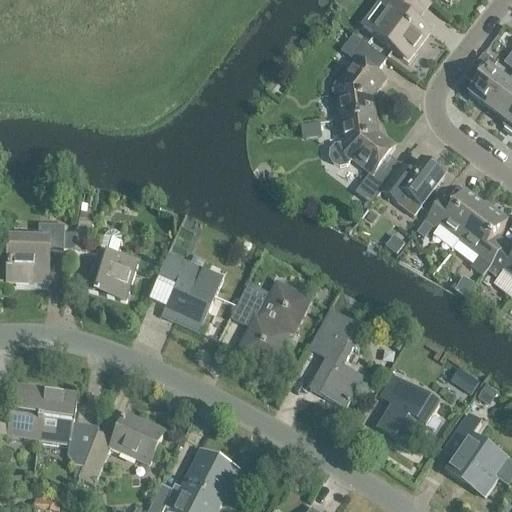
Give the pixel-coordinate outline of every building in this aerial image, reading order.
[(407,63),(429,34),(417,24),(430,6),(421,0),(384,0),(363,30),(407,63)] [(356,66),(342,84),(341,83),(335,90),(336,100),(338,99),(341,123),(375,119),(372,100),(386,83),(376,76),(386,62),(361,43),(353,38),(341,54),(348,59),(355,64),(354,65),(356,66)] [(475,87),(468,97),(487,111),(507,84),(490,71),(494,65),(483,56),(465,80),(475,87)] [(487,111),(505,125),(511,115),(511,78),(507,84),(487,111)] [(511,115),(505,125),(503,128),(511,135),(511,115)] [(369,176),(370,176),(365,182),(368,185),(358,197),(371,208),(381,195),(401,168),(388,158),(395,150),(377,137),(375,119),(341,123),(344,147),(336,148),(331,153),(330,160),(334,166),(340,169),(347,167),(352,160),(371,174),(369,176)] [(401,168),(381,195),(398,208),(405,198),(420,210),(443,179),(421,162),(411,176),(401,168)] [(465,194),(453,209),(442,201),(425,223),(437,232),(441,228),(460,243),(488,207),(487,206),(485,209),(465,194)] [(505,249),(494,241),(508,222),(506,220),(504,223),(486,210),(488,207),(460,243),(480,257),(471,269),(483,279),(487,273),(487,274),(505,249)] [(87,256),(92,224),(91,224),(92,216),(80,214),(77,236),(74,253),(73,253),(87,256)] [(63,250),(74,253),(77,236),(63,235),(63,229),(39,228),(38,247),(9,246),(7,285),(20,285),(20,283),(40,283),(41,254),(63,255),(63,250)] [(104,239),(99,255),(99,254),(87,293),(125,304),(137,266),(116,260),(121,245),(121,243),(121,241),(121,240),(120,238),(120,237),(118,235),(117,234),(116,234),(114,233),(112,233),(111,233),(109,234),(108,234),(106,235),(105,236),(104,238),(104,239)] [(511,279),(511,254),(505,249),(487,274),(498,281),(504,274),(511,279)] [(212,303),(193,294),(202,273),(204,274),(205,273),(168,257),(157,280),(176,289),(162,320),(198,336),(214,300),(212,303)] [(487,277),(482,284),(489,289),(494,282),(487,277)] [(242,328),(243,325),(249,328),(239,350),(243,352),(241,356),(268,370),(270,366),(274,368),(290,336),(294,338),(308,311),(303,309),(306,305),(278,291),(276,295),(272,293),(268,301),(246,290),(230,322),(242,328)] [(308,353),(326,362),(309,392),(344,411),(362,380),(343,369),(354,349),(356,350),(356,349),(354,348),(362,333),(364,334),(365,333),(330,314),(308,353)] [(399,354),(404,345),(396,340),(391,349),(399,354)] [(460,371),(452,386),(472,396),(480,382),(460,371)] [(439,408),(391,379),(379,399),(392,408),(378,432),(398,444),(396,447),(408,455),(410,451),(412,452),(439,408)] [(0,438),(38,444),(45,393),(14,388),(10,417),(0,415),(0,438)] [(485,389),(478,400),(486,406),(494,394),(485,389)] [(77,398),(45,393),(38,444),(69,449),(68,460),(74,468),(82,470),(98,431),(80,428),(79,434),(72,433),(77,398)] [(94,489),(111,451),(149,469),(164,435),(125,417),(114,442),(97,434),(83,469),(78,481),(94,489)] [(468,418),(452,442),(463,450),(446,474),(484,500),(507,468),(490,457),(493,453),(472,439),(480,426),(468,418)] [(197,457),(199,458),(182,492),(180,491),(173,492),(172,494),(161,488),(148,511),(163,511),(165,509),(170,511),(216,511),(235,476),(237,477),(218,467),(220,462),(219,462),(217,466),(198,456),(197,457)]
